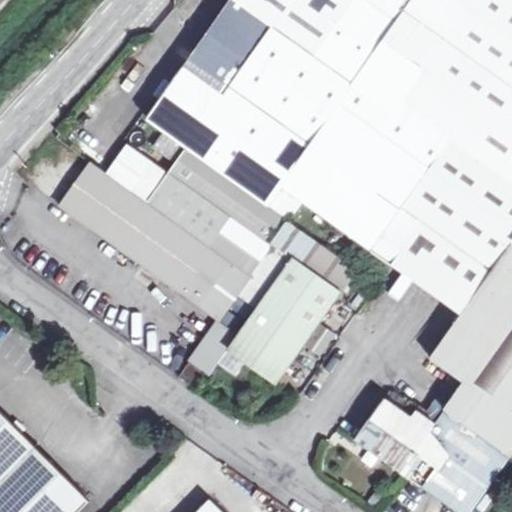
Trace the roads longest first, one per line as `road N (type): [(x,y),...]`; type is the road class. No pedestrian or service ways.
road 1 (unclassified): [(0,268),(141,392),(310,511)]
road 2 (unclassified): [(139,0),(0,155)]
